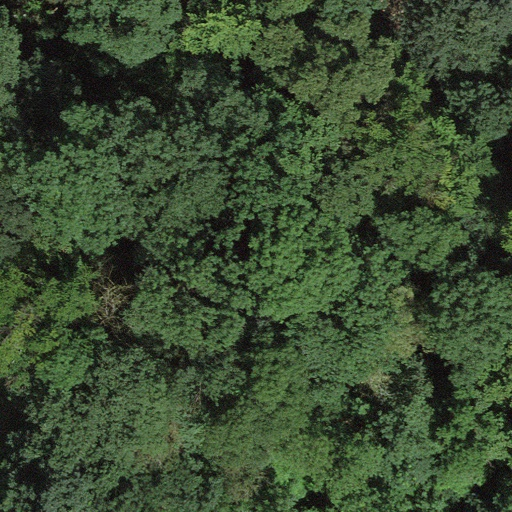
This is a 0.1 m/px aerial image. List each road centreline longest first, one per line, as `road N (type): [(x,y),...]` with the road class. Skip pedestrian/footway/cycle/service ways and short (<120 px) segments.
road 1 (track): [(280,0),(481,159),(511,172)]
road 2 (track): [(511,127),(394,0)]
